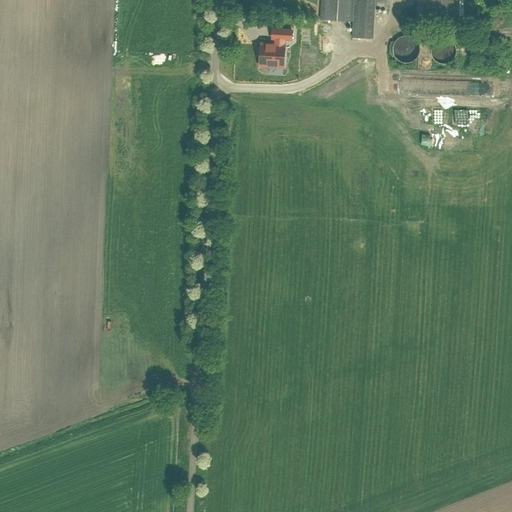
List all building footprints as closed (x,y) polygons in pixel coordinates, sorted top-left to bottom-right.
[(320,0),(319,18),(352,20),(351,37),(371,38),(373,8),(387,9),(387,0),(320,0)] [(457,0),(416,0),(415,21),(457,23),(457,0)] [(288,41),(288,29),(268,28),(268,43),(259,43),(259,49),(253,49),(252,67),(280,68),(281,40),(288,41)] [(419,52),(419,48),(418,43),(416,40),(412,37),(408,35),(404,35),(399,36),(396,39),(393,42),(391,47),(391,52),(393,56),(396,60),(400,62),(405,63),(410,62),(414,60),(417,56),(419,52)] [(455,57),(456,53),(456,48),(455,44),(451,41),(447,39),(443,38),(438,39),(434,41),(432,45),(430,49),(430,53),(431,57),(434,60),(437,63),(441,64),(445,64),(449,63),(452,61),(455,57)] [(450,146),(450,135),(419,135),(419,146),(450,146)]
